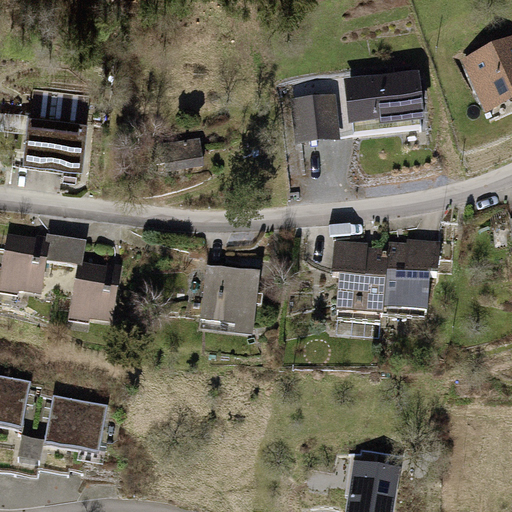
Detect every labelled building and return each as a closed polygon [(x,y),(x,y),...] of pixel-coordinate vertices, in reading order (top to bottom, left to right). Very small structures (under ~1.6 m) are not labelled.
[(511,47),(472,65),(491,108),(511,99),(511,47)] [(384,86),(389,131),(423,127),(418,82),(384,86)] [(350,89),(355,135),(389,131),(384,86),(350,89)] [(333,101),(296,105),(301,146),(338,142),(333,101)] [(0,127),(6,128),(8,113),(0,112),(0,111),(0,127)] [(87,122),(33,115),(28,152),(83,159),(87,122)] [(206,142),(162,149),(163,156),(157,157),(159,165),(168,163),(168,168),(187,165),(188,170),(204,167),(202,151),(207,150),(206,142)] [(50,246),(10,240),(3,287),(21,289),(21,292),(43,295),(50,246)] [(389,255),(385,309),(428,313),(431,278),(439,279),(441,248),(410,245),(410,249),(388,247),(388,255),(389,255)] [(368,249),(338,246),(335,277),(342,278),(339,313),(384,317),(385,309),(389,255),(388,255),(368,253),(368,249)] [(81,268),(74,315),(92,318),(92,321),(114,324),(121,274),(81,268)] [(262,277),(210,271),(203,323),(255,329),(262,277)] [(32,386),(0,379),(0,423),(25,428),(32,386)] [(110,409),(56,400),(48,443),(102,453),(110,409)] [(353,511),(395,511),(400,484),(392,482),(397,452),(395,452),(397,439),(393,439),(392,445),(384,444),(385,440),(367,437),(361,468),(368,469),(367,478),(360,477),(353,511)] [(24,439),(19,463),(41,467),(46,443),(24,439)] [(412,485),(405,484),(403,497),(410,498),(412,485)]
